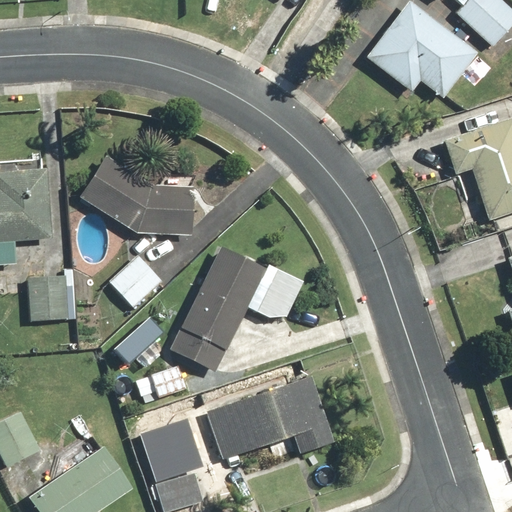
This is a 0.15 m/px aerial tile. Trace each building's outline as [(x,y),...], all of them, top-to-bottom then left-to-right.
[(450,0),(458,7),(451,14),(488,47),(511,19),(511,14),(495,0),(450,0)] [(470,53),(402,1),(358,58),(404,93),(413,81),(435,99),(470,53)] [(511,211),(511,131),(508,119),(438,142),(449,175),(465,169),(482,221),(511,211)] [(186,187),(147,186),(101,155),(74,197),(129,233),(185,235),(186,187)] [(0,243),(46,239),(40,168),(0,171),(0,243)] [(281,316),(295,285),(211,246),(162,350),(210,372),(241,308),(262,318),(281,316)] [(511,342),(511,255),(501,260),(511,293),(511,306),(501,310),(511,342)] [(156,281),(133,256),(104,282),(127,308),(156,281)] [(24,278),(25,324),(69,322),(67,277),(24,278)] [(174,366),(131,384),(137,398),(150,392),(153,399),(183,387),(174,366)] [(327,442),(303,376),(200,412),(217,459),(286,435),(292,454),(327,442)] [(18,407),(0,415),(0,465),(1,467),(38,449),(18,407)] [(174,434),(141,447),(154,484),(150,485),(159,511),(164,511),(198,500),(174,434)] [(30,511),(90,511),(124,489),(95,446),(20,497),(30,511)]
